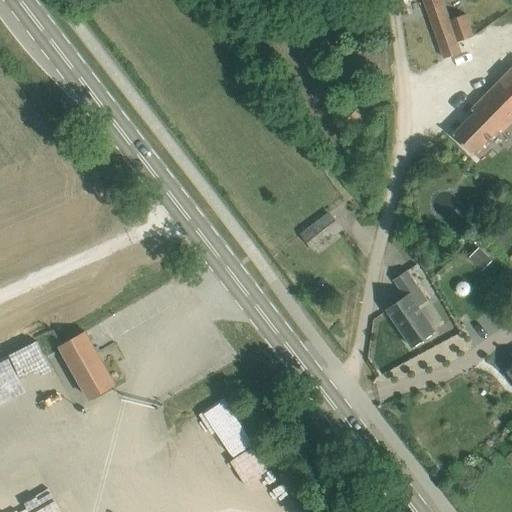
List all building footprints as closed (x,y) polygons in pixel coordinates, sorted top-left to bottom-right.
[(335,0),(324,0),(313,9),(324,23),(342,9),(335,0)] [(424,0),(445,58),(462,52),(458,41),(475,36),(468,14),(450,21),(443,0),(424,0)] [(454,134),(474,154),(501,130),(503,132),(511,123),(511,69),(472,109),(475,112),(454,134)] [(332,120),(347,134),(364,117),(349,103),(332,120)] [(329,212),(302,233),(315,249),(342,229),(329,212)] [(480,245),(469,257),(482,269),(493,257),(480,245)] [(413,347),(421,341),(436,331),(419,307),(425,302),(415,287),(425,281),(418,271),(408,277),(405,272),(395,279),(406,296),(387,308),(413,347)] [(465,281),(461,281),(458,283),(456,287),(457,290),(459,294),(462,295),(466,295),(469,293),(471,289),(471,286),(468,282),(465,281)] [(116,384),(98,352),(86,331),(63,345),(91,398),(116,384)] [(205,438),(215,434),(221,450),(249,439),(232,397),(194,412),(205,438)]
